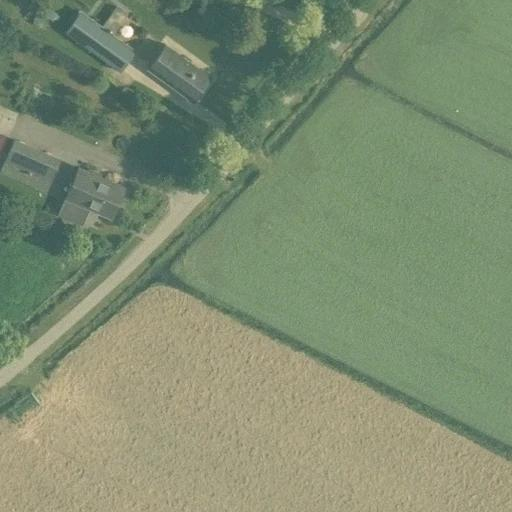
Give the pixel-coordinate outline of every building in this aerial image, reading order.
[(101,28),(80,11),(77,15),(74,12),(66,22),(69,25),(64,32),(86,49),(119,73),(134,52),(132,51),(101,28)] [(141,26),(135,34),(143,40),(148,32),(141,26)] [(209,78),(164,45),(146,69),(192,102),(209,78)] [(63,158),(34,145),(25,164),(52,175),(55,177),(63,158)] [(101,176),(102,174),(92,170),(91,173),(79,167),(58,216),(82,226),(88,210),(111,220),(125,188),(101,176)]
